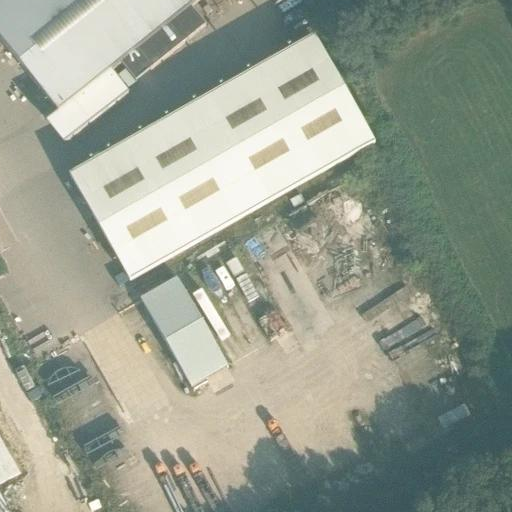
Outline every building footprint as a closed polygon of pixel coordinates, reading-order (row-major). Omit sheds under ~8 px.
[(5,0),(0,4),(0,42),(58,115),(46,125),(62,145),(125,95),(109,74),(120,65),(135,84),(206,27),(191,8),(201,0),(5,0)] [(70,178),(131,285),(376,145),(315,39),(70,178)] [(267,235),(258,239),(267,259),(277,254),(267,235)] [(142,300),(142,301),(141,301),(193,393),(194,392),(194,391),(207,383),(206,381),(228,369),(227,367),(177,280),(142,300)] [(230,289),(221,294),(246,341),(255,336),(230,289)] [(276,310),(266,314),(277,337),(287,333),(276,310)] [(0,438),(0,483),(19,473),(0,438)] [(8,511),(0,496),(0,511),(8,511)]
